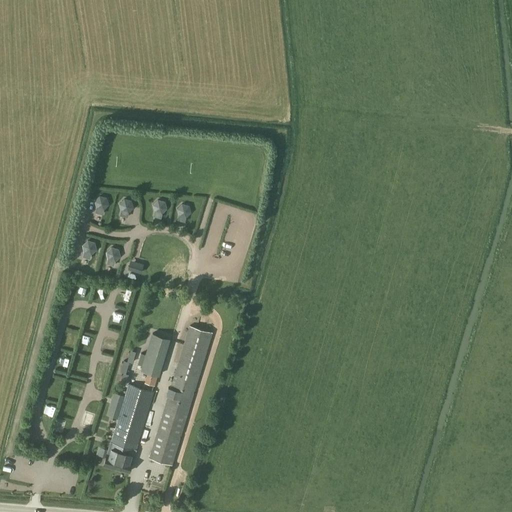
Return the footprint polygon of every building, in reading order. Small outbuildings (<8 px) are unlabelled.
[(100,196),(95,201),(97,207),(95,212),(102,214),(104,209),(108,204),(106,197),(100,196)] [(124,198),(119,204),(121,210),(120,215),(127,217),(128,212),(133,207),(131,200),(124,198)] [(158,199),(153,204),(155,211),(153,216),(160,218),(162,213),(166,208),(164,201),(158,199)] [(182,203),(177,208),(179,215),(178,220),(185,222),(186,217),(190,212),(189,205),(182,203)] [(84,251),(83,256),(89,258),(91,254),(96,249),(95,242),(88,240),(83,245),(84,251)] [(112,247),(107,252),(108,258),(107,263),(114,265),(115,260),(120,256),(118,249),(112,247)] [(141,273),(142,267),(130,264),(129,269),(141,273)] [(78,290),(78,285),(70,284),(70,297),(84,298),(85,290),(78,290)] [(84,326),(95,329),(98,320),(87,317),(84,326)] [(148,458),(172,465),(175,457),(213,332),(189,325),(148,458)] [(104,339),(117,342),(120,329),(107,326),(104,339)] [(170,338),(153,332),(141,369),(159,375),(170,338)] [(130,350),(127,361),(129,361),(132,362),(135,351),(130,350)] [(124,360),(120,371),(123,372),(125,373),(129,361),(127,361),(124,360)] [(123,372),(120,383),(125,385),(128,374),(125,373),(123,372)] [(113,466),(129,471),(132,461),(133,461),(153,391),(128,383),(124,395),(115,392),(108,415),(117,418),(107,453),(103,465),(113,468),(113,466)] [(62,431),(65,421),(56,419),(53,428),(62,431)]
